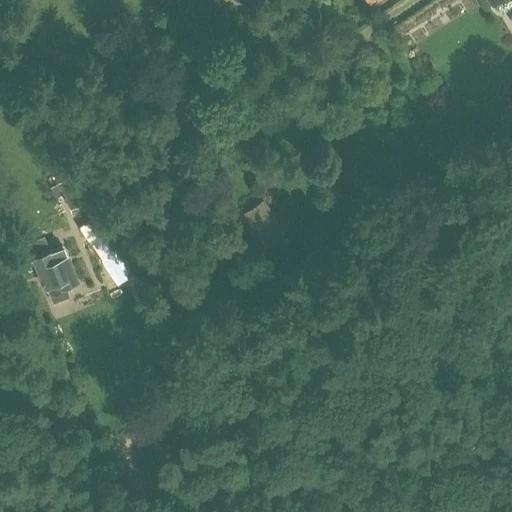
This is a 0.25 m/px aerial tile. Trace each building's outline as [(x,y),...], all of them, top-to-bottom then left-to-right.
[(450,123),(482,170),(498,159),(466,112),(450,123)] [(56,183),(70,209),(86,200),(73,174),(56,183)] [(243,214),(265,246),(286,232),(264,200),(243,214)] [(48,290),(53,302),(70,296),(65,283),(76,279),(63,247),(62,247),(57,236),(30,247),(35,258),(33,259),(46,291),(48,290)] [(113,244),(95,253),(108,278),(126,268),(113,244)]
